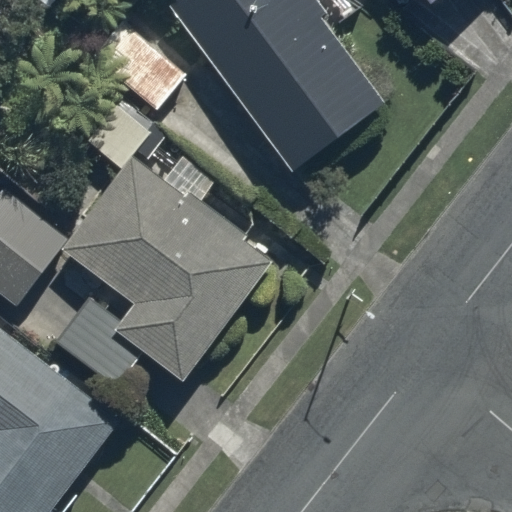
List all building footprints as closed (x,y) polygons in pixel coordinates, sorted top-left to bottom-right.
[(322,0),(177,0),(174,3),(304,169),(397,97),(322,0)] [(130,18),(100,55),(165,108),(195,71),(130,18)] [(153,132),(118,103),(91,136),(126,165),(153,132)] [(222,177),(185,149),(165,176),(138,155),(73,242),(144,295),(121,326),(189,376),(277,259),(202,203),(222,177)] [(1,183),(0,184),(0,284),(16,297),(4,313),(40,339),(71,296),(44,276),(74,237),(1,183)] [(125,314),(97,293),(55,346),(127,403),(158,364),(113,329),(125,314)] [(0,511),(53,511),(127,414),(0,320),(0,511)]
